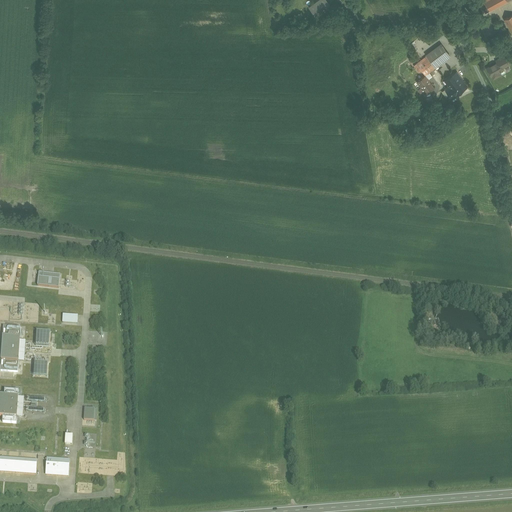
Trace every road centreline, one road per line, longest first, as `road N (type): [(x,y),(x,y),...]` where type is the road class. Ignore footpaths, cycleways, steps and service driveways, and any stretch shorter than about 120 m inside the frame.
road 1 (secondary): [(276,511),(511,494)]
road 2 (unclassified): [(441,0),(488,93),(511,213)]
